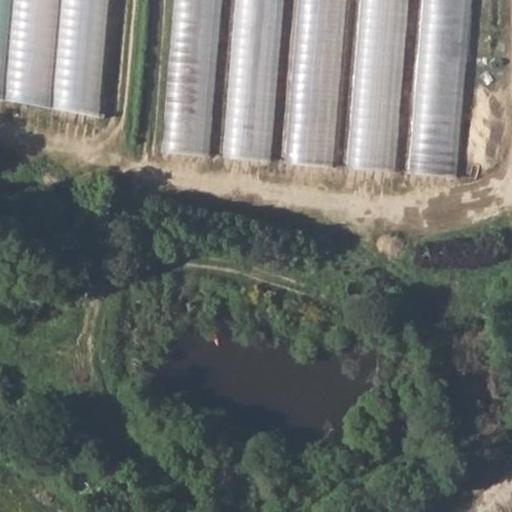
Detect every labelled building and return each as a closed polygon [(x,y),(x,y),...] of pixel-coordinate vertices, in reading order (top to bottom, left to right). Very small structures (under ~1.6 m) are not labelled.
[(176,0),(164,152),(211,156),(223,0),(176,0)] [(237,9),(225,158),(272,162),(284,0),(258,0),(258,11),(237,9)] [(362,0),(350,168),(398,172),(410,0),(362,0)] [(424,0),(411,173),(460,177),(473,0),(424,0)] [(334,167),(346,18),(325,16),(324,17),(299,15),(287,163),(334,167)]
